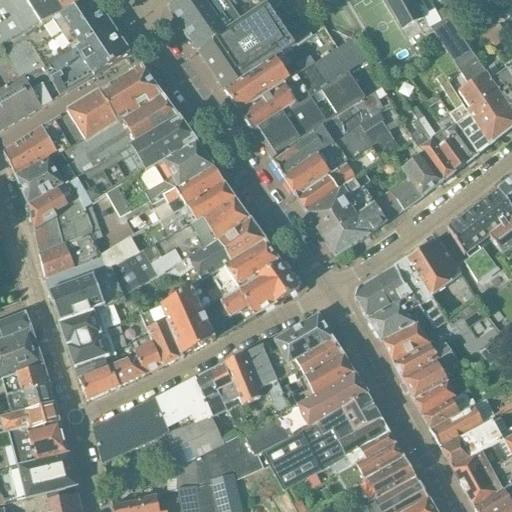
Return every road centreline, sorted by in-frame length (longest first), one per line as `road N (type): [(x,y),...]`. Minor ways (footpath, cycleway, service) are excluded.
road 1 (residential): [(328,294),(139,15)]
road 2 (residential): [(328,294),(74,419)]
road 3 (residential): [(458,511),(328,294)]
road 4 (residential): [(0,196),(74,419)]
road 5 (residential): [(511,158),(328,294)]
